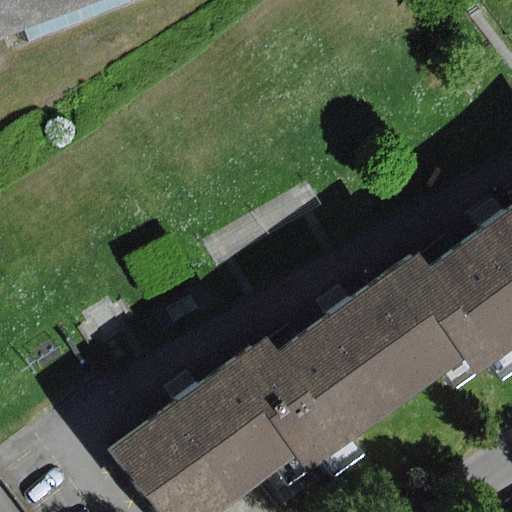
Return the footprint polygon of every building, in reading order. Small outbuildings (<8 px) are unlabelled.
[(0,0),(0,42),(18,36),(5,0),(0,0)] [(5,0),(18,36),(20,43),(146,0),(5,0)] [(511,343),(511,204),(492,218),(417,272),(472,348),(483,364),(511,343)] [(173,234),(127,259),(149,299),(195,274),(173,234)] [(417,272),(407,258),(341,305),(262,362),(319,440),(327,452),(472,348),(417,272)] [(108,447),(154,511),(218,511),(319,440),(262,362),(250,345),(181,394),(108,447)]
